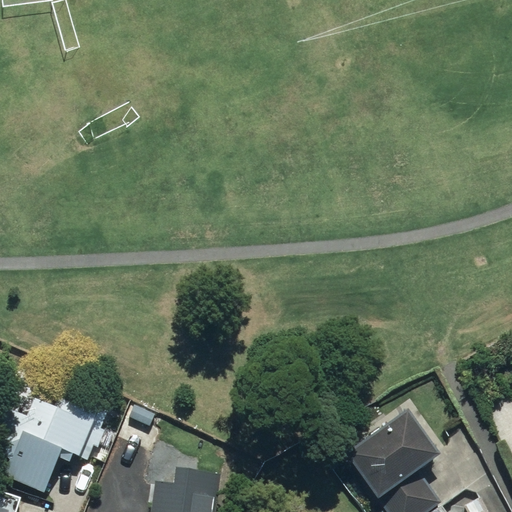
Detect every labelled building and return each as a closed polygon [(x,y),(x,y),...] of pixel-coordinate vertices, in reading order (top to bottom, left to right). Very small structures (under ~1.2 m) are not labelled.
[(0,455),(11,460),(3,480),(48,497),(64,454),(87,463),(106,414),(22,383),(0,441),(0,455)] [(144,481),(164,426),(156,422),(159,415),(124,402),(101,465),(144,481)] [(410,405),(342,452),(384,511),(428,511),(443,502),(422,473),(446,456),(410,405)] [(196,500),(202,466),(164,460),(155,511),(219,511),(221,504),(196,500)] [(493,511),(486,498),(466,509),(468,511),(493,511)] [(18,511),(21,506),(0,499),(0,511),(18,511)]
